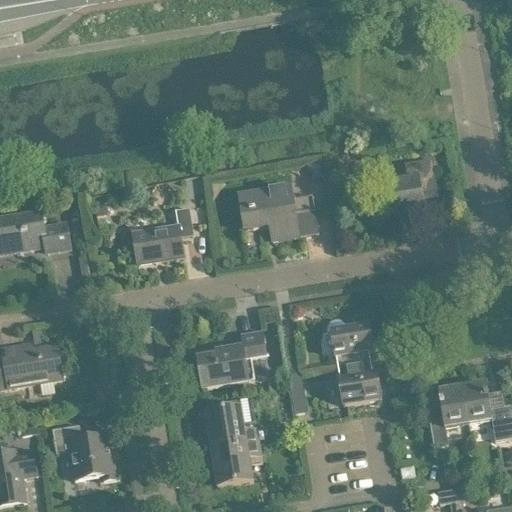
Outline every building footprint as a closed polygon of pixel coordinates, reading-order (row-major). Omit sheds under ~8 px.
[(407,179),(389,182),(394,219),(426,215),(423,195),(438,193),(433,161),(405,165),(407,179)] [(323,163),(307,166),(310,182),(325,180),(323,163)] [(291,188),(240,196),(245,233),(260,230),(258,222),(270,220),(274,244),(320,237),(314,198),(294,202),(291,188)] [(107,205),(95,207),(97,218),(108,217),(107,205)] [(179,228),(134,236),(138,266),(185,258),(182,239),(194,237),(190,210),(176,212),(179,228)] [(71,250),(68,232),(66,226),(44,230),(43,220),(42,214),(0,221),(0,256),(38,250),(39,244),(45,243),(47,255),(71,250)] [(88,257),(80,258),(83,278),(92,277),(88,257)] [(296,308),(294,312),(294,316),(298,319),(303,318),(306,314),(305,310),(301,307),(296,308)] [(276,313),(265,316),(267,325),(278,323),(276,313)] [(365,355),(374,353),(370,327),(347,330),(346,326),(344,324),(341,323),(334,323),(332,324),(330,328),(328,329),(328,332),(328,335),(332,334),(338,370),(366,365),(365,355)] [(42,330),(33,332),(35,346),(44,344),(42,330)] [(216,357),(197,360),(202,391),(250,383),(247,362),(268,358),(264,334),(242,338),(243,348),(229,350),(229,353),(221,354),(221,352),(215,352),(216,357)] [(296,339),(283,341),(289,378),(302,376),(296,339)] [(59,348),(19,354),(18,348),(2,351),(3,357),(0,357),(0,391),(64,381),(59,348)] [(344,408),(382,402),(378,375),(368,377),(366,365),(338,370),(344,408)] [(295,416),(308,414),(302,376),(289,378),(295,416)] [(511,408),(505,409),(503,397),(490,399),(487,385),(464,389),(470,426),(492,422),(496,443),(511,440),(511,408)] [(428,409),(435,450),(449,448),(446,430),(470,426),(464,389),(439,393),(441,407),(428,409)] [(253,399),(222,403),(223,412),(242,409),(254,407),(253,399)] [(244,425),(242,409),(223,412),(206,415),(212,452),(260,445),(256,423),(244,425)] [(40,438),(38,425),(21,428),(23,441),(40,438)] [(101,479),(101,484),(120,481),(116,453),(111,453),(109,438),(83,442),(81,427),(54,432),(58,456),(72,454),(76,483),(101,479)] [(252,468),(263,466),(260,445),(212,452),(219,490),(254,484),(252,468)] [(35,452),(20,455),(19,452),(0,454),(0,504),(23,501),(24,505),(27,504),(24,480),(39,477),(35,452)] [(414,468),(402,470),(403,480),(416,478),(414,468)] [(441,507),(451,505),(452,511),(464,511),(461,491),(439,495),(441,507)]
